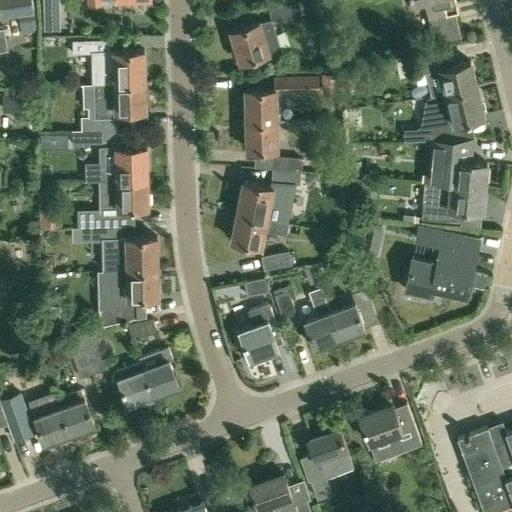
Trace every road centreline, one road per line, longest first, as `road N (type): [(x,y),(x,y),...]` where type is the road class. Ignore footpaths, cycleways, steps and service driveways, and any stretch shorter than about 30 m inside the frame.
road 1 (residential): [(240,418),(208,327),(186,214),(183,0)]
road 2 (residential): [(240,418),(491,329),(511,292)]
road 3 (residential): [(118,472),(240,418)]
road 4 (residential): [(0,508),(118,472)]
